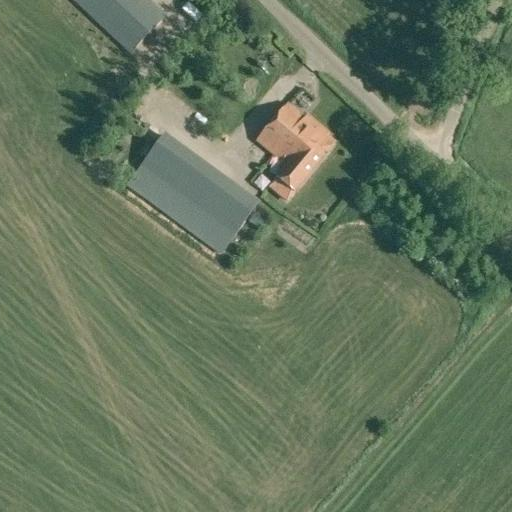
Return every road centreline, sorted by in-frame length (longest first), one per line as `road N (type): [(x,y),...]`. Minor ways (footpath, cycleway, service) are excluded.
road 1 (unclassified): [(433,161),(264,0)]
road 2 (unclassified): [(433,161),(496,0)]
